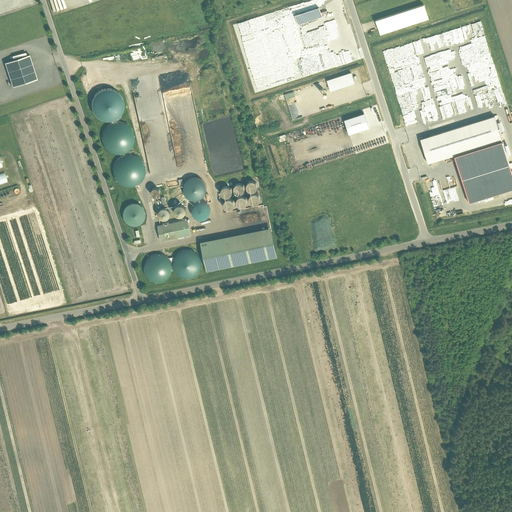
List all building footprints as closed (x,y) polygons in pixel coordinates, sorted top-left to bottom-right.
[(429,19),(424,3),(375,19),(380,35),(429,19)] [(324,16),(320,5),(295,13),(299,24),(324,16)] [(36,78),(28,53),(3,62),(12,86),(36,78)] [(354,83),(351,72),(326,80),(330,91),(354,83)] [(117,88),(112,87),(107,87),(102,89),(98,93),(95,97),(94,102),(94,108),(96,112),(100,116),(105,119),(110,120),(115,119),(120,117),(124,112),(126,107),(127,102),(125,96),(122,92),(117,88)] [(168,116),(195,112),(192,91),(189,92),(190,101),(185,102),(185,105),(176,106),(174,94),(165,96),(168,116)] [(293,91),(284,94),(286,99),(295,96),(293,91)] [(369,127),(364,112),(343,119),(348,134),(369,127)] [(511,171),(494,115),(420,138),(427,163),(454,154),(469,202),(511,188),(511,171)] [(132,127),(127,123),(121,121),(115,122),(109,124),(105,129),(103,135),(104,141),(106,147),(111,151),(117,153),(123,153),(129,150),(133,145),(135,139),(135,133),(132,127)] [(141,160),(137,156),(131,154),(125,155),(119,157),(115,162),(113,168),(113,174),(116,180),(121,184),(127,186),(133,185),(138,183),(143,178),(145,172),(144,166),(141,160)] [(205,198),(203,176),(183,178),(185,200),(205,198)] [(451,188),(431,194),(435,209),(454,203),(453,200),(450,201),(449,197),(453,196),(451,188)] [(209,204),(207,201),(203,200),(199,200),(196,201),(193,204),(192,207),(192,211),(193,214),(196,217),(199,219),(203,219),(207,217),(209,215),(211,211),(211,207),(209,204)] [(122,223),(142,224),(143,204),(123,204),(122,223)] [(173,206),(175,216),(184,215),(182,204),(173,206)] [(168,207),(157,208),(158,218),(168,217),(168,207)] [(156,224),(160,240),(191,233),(187,217),(167,222),(166,220),(161,221),(161,223),(156,224)] [(203,241),(209,270),(278,255),(272,226),(203,241)] [(199,258),(197,254),(195,252),(191,250),(188,249),(184,250),(180,251),(177,253),(175,256),(174,257),(173,259),(173,263),(173,267),(175,270),(177,273),(180,275),(184,276),(188,277),(191,276),(195,274),(197,272),(199,268),(200,265),(200,261),(199,258)] [(169,260),(168,259),(166,257),(162,255),(158,254),(155,255),(151,256),(148,259),(146,262),(144,265),(144,269),(145,273),(147,277),(150,279),(153,281),(157,282),(161,281),(165,280),(168,278),(170,274),(171,271),(172,267),(171,263),(169,260)]
